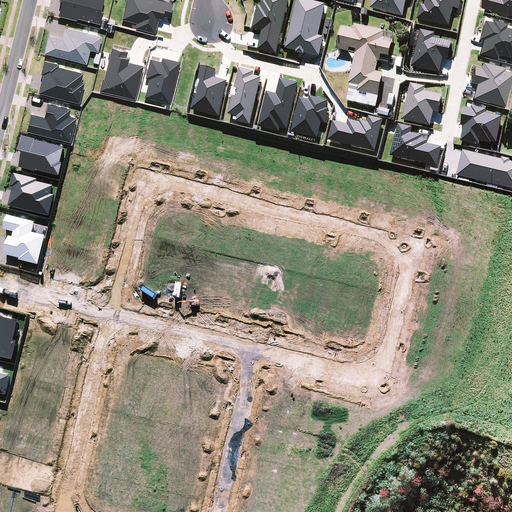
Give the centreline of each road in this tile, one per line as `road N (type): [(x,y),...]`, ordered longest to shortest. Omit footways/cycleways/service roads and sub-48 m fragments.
road 1 (residential): [(258,351),(353,372),(381,362),(406,270),(384,234),(164,183),(138,202),(108,314)]
road 2 (residential): [(108,314),(66,492),(69,511)]
road 3 (residential): [(216,511),(258,351)]
road 4 (residential): [(108,314),(258,351)]
road 5 (residential): [(475,0),(445,135)]
road 6 (residential): [(0,126),(30,0)]
road 7 (residential): [(212,18),(233,54),(318,74)]
